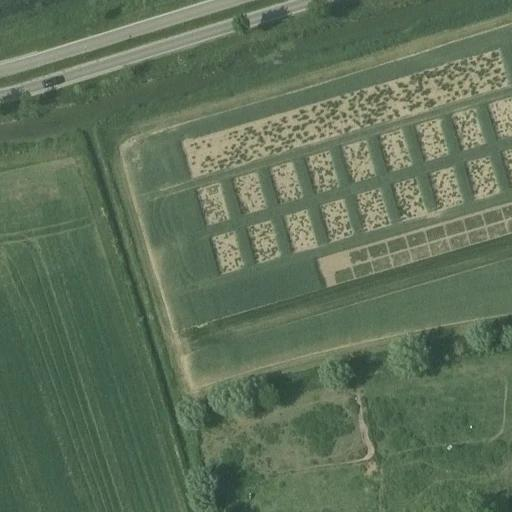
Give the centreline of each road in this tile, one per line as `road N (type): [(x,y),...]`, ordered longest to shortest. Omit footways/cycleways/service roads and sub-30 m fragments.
road 1 (tertiary): [(0,96),(324,0)]
road 2 (tertiary): [(235,0),(0,71)]
